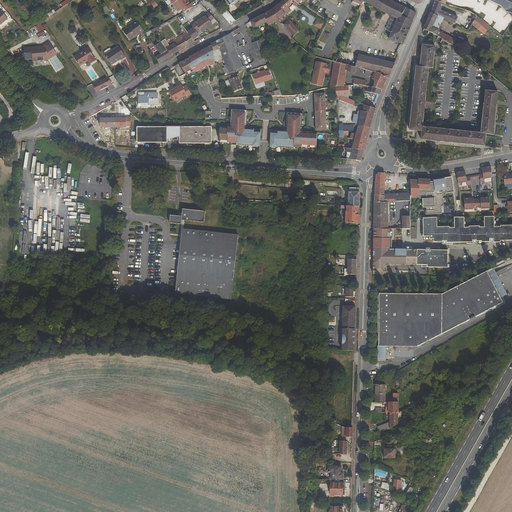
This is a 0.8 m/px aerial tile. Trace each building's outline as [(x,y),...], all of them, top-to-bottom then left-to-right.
[(188,0),(178,0),(170,5),(176,13),(180,11),(182,14),(195,7),(192,3),(191,4),(188,0)] [(286,15),(291,11),(288,7),(290,5),(288,3),(291,0),(283,0),(278,5),(286,15)] [(360,0),(363,1),(384,13),(392,17),(397,19),(389,38),(395,41),(396,39),(403,42),(416,13),(390,0),(360,0)] [(511,0),(487,0),(500,6),(507,13),(511,13),(511,0)] [(358,13),(379,23),(384,13),(363,1),(361,7),(358,13)] [(443,3),(435,1),(431,12),(443,19),(455,24),(458,18),(440,11),(443,3)] [(36,6),(42,14),(45,11),(39,4),(36,6)] [(286,15),(278,5),(272,9),(279,20),(286,15)] [(275,22),(279,20),(272,9),(269,11),(275,22)] [(227,10),(221,15),(230,24),(235,21),(227,10)] [(269,11),(263,15),(267,22),(268,26),(275,22),(269,11)] [(443,19),(431,12),(424,29),(437,36),(453,46),(456,40),(439,32),(438,29),(443,19)] [(192,26),(191,26),(193,28),(196,32),(199,30),(202,33),(207,29),(212,25),(210,22),(214,19),(209,13),(200,20),(192,26)] [(254,30),(267,22),(263,15),(250,22),(252,26),(250,27),(251,29),(253,28),(254,30)] [(490,26),(478,17),(472,25),(484,34),(490,26)] [(313,26),(321,30),(324,23),(317,19),(313,26)] [(136,20),(127,27),(128,27),(123,31),(130,41),(135,37),(135,38),(144,31),(136,20)] [(294,36),(299,31),(290,20),(284,25),(294,36)] [(169,47),(175,43),(179,50),(192,44),(195,42),(193,40),(187,32),(182,26),(180,27),(184,33),(168,44),(168,45),(169,47)] [(187,32),(193,40),(199,36),(196,32),(193,28),(187,32)] [(229,73),(230,74),(243,68),(242,68),(239,60),(235,48),(237,47),(233,37),(241,32),(239,29),(221,39),(224,46),(224,47),(219,49),(221,54),(227,67),(229,73)] [(261,40),(253,43),(260,61),(268,58),(263,46),(261,40)] [(151,41),(147,44),(151,50),(154,48),(155,47),(151,41)] [(214,52),(219,49),(217,45),(216,42),(211,44),(214,52)] [(44,46),(24,48),(25,60),(33,59),(33,62),(48,60),(47,53),(53,50),(48,43),(44,46)] [(161,54),(166,51),(164,48),(161,43),(155,47),(158,50),(161,54)] [(170,55),(179,50),(175,43),(169,47),(166,48),(168,50),(170,55)] [(191,70),(193,73),(206,66),(215,64),(214,52),(211,44),(179,63),(186,73),(191,70)] [(428,68),(432,68),(435,46),(422,45),(420,67),(416,67),(409,130),(422,132),(421,140),(485,147),(486,134),(493,135),(497,92),(485,91),(480,133),(422,127),(428,68)] [(121,60),(125,57),(118,47),(105,55),(111,66),(120,60),(121,60)] [(90,65),(96,61),(88,48),(74,57),(80,67),(88,61),(90,65)] [(159,56),(162,61),(171,56),(170,55),(168,50),(166,51),(161,54),(159,56)] [(388,76),(389,77),(394,63),(341,50),(336,62),(356,67),(366,70),(380,73),(388,76)] [(253,64),(251,56),(239,60),(242,68),(253,64)] [(312,82),(321,84),(324,72),(326,63),(317,61),(312,82)] [(344,86),(347,71),(355,73),(356,67),(336,62),(334,62),(333,68),(329,88),(336,87),(344,86)] [(174,67),(179,76),(183,73),(178,64),(174,67)] [(269,70),(266,72),(265,70),(252,75),(256,85),(272,79),(269,70)] [(373,76),(371,82),(374,83),(373,87),(382,89),(388,76),(380,73),(366,70),(365,74),(373,76)] [(233,92),(243,89),(238,77),(234,78),(233,75),(230,77),(231,79),(228,80),(233,92)] [(96,93),(112,85),(108,78),(93,86),(96,93)] [(182,85),(170,92),(175,101),(187,94),(184,88),(182,85)] [(348,86),(344,86),(336,87),(336,94),(349,99),(348,86)] [(379,95),(382,89),(373,87),(371,87),(369,92),(379,95)] [(157,93),(145,94),(145,96),(139,97),(139,107),(149,107),(149,105),(158,104),(157,93)] [(314,94),(315,131),(327,130),(325,93),(314,94)] [(354,106),(355,102),(349,99),(336,94),(336,99),(354,106)] [(363,111),(359,111),(358,112),(357,115),(354,114),(353,123),(359,124),(358,126),(370,127),(375,108),(374,108),(364,105),(363,111)] [(251,148),(258,148),(259,134),(253,134),(253,132),(243,131),(244,113),(232,112),(230,130),(219,129),(220,141),(226,141),(226,143),(251,145),(251,148)] [(298,145),(315,147),(316,135),(299,134),(300,116),(287,115),(286,132),(276,132),(276,134),(270,134),(269,147),(276,147),(276,146),(298,147),(298,145)] [(115,117),(100,117),(100,127),(115,127),(115,117)] [(126,117),(115,117),(115,127),(126,127),(126,126),(126,117)] [(343,132),(353,131),(353,126),(342,126),(342,124),(337,124),(338,136),(343,137),(343,132)] [(180,141),(211,141),(212,125),(138,125),(138,141),(168,141),(168,139),(171,138),(171,139),(179,139),(179,136),(180,135),(180,141)] [(367,137),(370,127),(358,126),(356,134),(367,137)] [(352,133),(350,139),(354,140),(352,149),(363,151),(367,137),(356,134),(352,133)] [(363,151),(352,149),(347,148),(346,152),(347,153),(352,153),(351,160),(360,161),(363,151)] [(481,183),(485,183),(484,179),(492,178),(491,167),(482,169),(483,175),(479,175),(481,183)] [(458,184),(467,182),(468,186),(472,185),(470,177),(466,178),(465,172),(456,173),(457,179),(458,184)] [(387,202),(410,201),(410,193),(384,194),(385,173),(378,173),(376,175),(374,203),(387,203),(387,202)] [(452,177),(444,178),(445,180),(450,179),(452,192),(454,192),(452,177)] [(443,194),(452,192),(450,179),(445,180),(441,180),(433,181),(433,180),(429,180),(429,182),(418,181),(411,181),(410,196),(418,196),(418,197),(423,197),(424,207),(426,207),(426,215),(442,214),(441,206),(443,206),(443,194)] [(359,207),(359,188),(349,188),(348,206),(359,207)] [(473,198),(464,199),(465,210),(473,209),(473,208),(477,208),(477,200),(473,200),(473,198)] [(481,209),(490,208),(489,198),(480,198),(480,200),(477,200),(477,208),(481,208),(481,209)] [(387,203),(374,203),(374,229),(387,229),(387,203)] [(341,206),(341,209),(346,209),(345,223),(358,223),(359,207),(348,206),(341,206)] [(205,211),(183,209),(182,216),(181,220),(204,222),(205,211)] [(181,220),(182,216),(170,215),(169,223),(181,224),(181,220)] [(494,216),(484,217),(484,227),(479,227),(479,226),(469,226),(469,227),(464,228),(464,217),(454,218),(454,228),(449,228),(449,227),(437,227),(436,218),(423,218),(423,236),(429,236),(429,239),(433,239),(433,242),(442,242),(442,245),(446,245),(446,243),(452,243),(467,242),(472,242),(472,244),(477,244),(477,241),(481,241),(481,242),(489,242),(489,243),(500,242),(500,241),(511,240),(511,225),(500,226),(500,227),(494,227),(494,216)] [(231,300),(233,282),(233,278),(238,235),(182,229),(177,274),(177,278),(175,294),(231,300)] [(373,250),(373,274),(386,274),(386,269),(384,269),(384,266),(406,266),(406,265),(427,265),(427,267),(449,268),(449,265),(447,265),(448,250),(391,249),(392,238),(390,238),(390,229),(387,229),(374,229),(373,248),(375,248),(375,250),(373,250)] [(356,275),(356,260),(348,260),(348,268),(347,275),(356,275)] [(501,298),(506,295),(491,266),(485,269),(486,271),(441,294),(379,294),(378,346),(377,346),(377,360),(385,360),(385,347),(416,347),(469,319),(468,316),(473,313),(475,317),(502,302),(501,298)] [(342,287),(342,290),(342,297),(353,297),(353,290),(342,287)] [(343,321),(342,334),(343,335),(344,335),(344,342),(342,342),(342,343),(342,350),(354,350),(355,306),(343,306),(343,310),(344,310),(344,321),(343,321)] [(375,385),(375,394),(384,394),(385,385),(375,385)] [(398,413),(398,402),(392,402),(388,402),(388,413),(389,413),(398,413)] [(401,421),(401,413),(398,413),(389,413),(389,423),(377,428),(379,433),(389,429),(397,424),(401,421)] [(352,428),(346,428),(341,426),(341,437),(346,437),(352,437),(352,428)] [(384,458),(394,458),(394,454),(396,454),(396,450),(384,450),(384,458)] [(343,473),(342,473),(342,466),(327,465),(327,473),(329,473),(329,480),(343,479),(343,473)] [(311,489),(320,490),(320,484),(325,484),(326,479),(312,480),(311,489)] [(393,492),(400,493),(401,481),(394,480),(393,492)] [(330,495),(342,495),(342,483),(331,483),(330,495)] [(413,489),(411,488),(410,489),(409,488),(404,497),(407,498),(413,489)]
